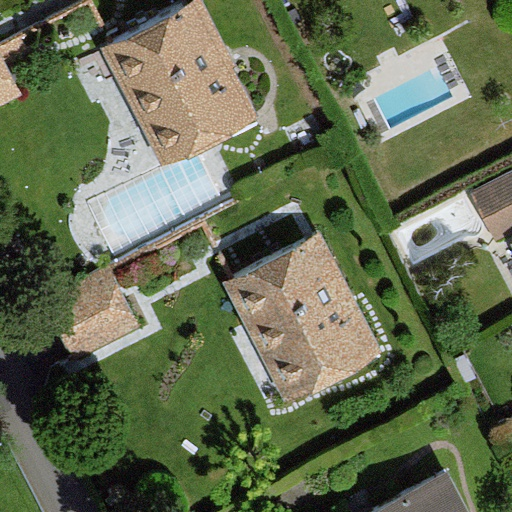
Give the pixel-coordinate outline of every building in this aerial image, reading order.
[(208,0),(189,0),(106,41),(163,158),(262,110),(208,0)] [(0,48),(0,96),(20,85),(0,48)] [(511,166),(477,184),(499,228),(511,221),(511,166)] [(326,226),(229,275),(290,395),(387,346),(326,226)] [(115,265),(50,299),(78,353),(143,319),(115,265)] [(474,511),(451,466),(362,511),(474,511)]
